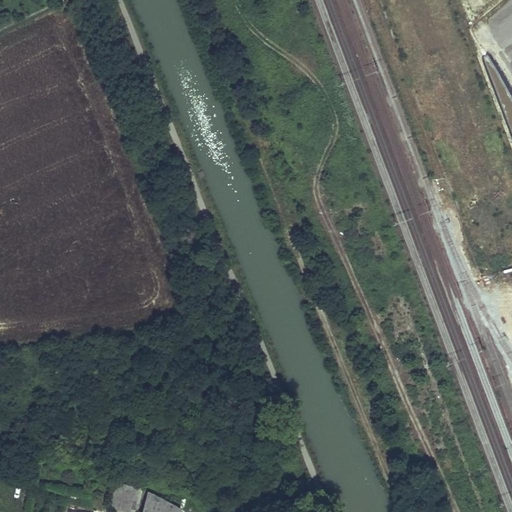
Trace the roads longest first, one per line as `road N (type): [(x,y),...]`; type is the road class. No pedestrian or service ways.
road 1 (track): [(240,0),(455,511)]
road 2 (track): [(402,511),(199,0)]
